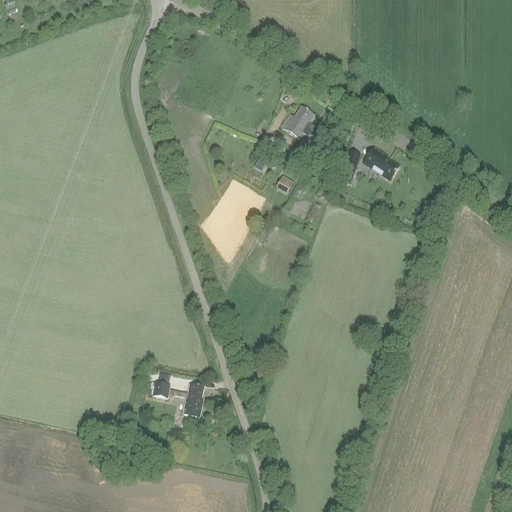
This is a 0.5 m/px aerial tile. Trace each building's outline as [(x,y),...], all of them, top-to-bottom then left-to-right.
[(316,117),(302,108),(295,119),(291,116),(281,130),(300,142),(301,140),(306,143),(297,156),(307,163),(316,149),(325,134),(315,128),(315,129),(311,126),(316,117)] [(374,148),(363,165),(389,183),(399,168),(386,160),(387,157),(374,148)] [(345,163),(338,182),(350,186),(357,167),(345,163)] [(286,194),(293,183),(282,176),(275,187),(286,194)] [(334,190),(330,200),(346,206),(347,201),(337,197),(339,192),(334,190)] [(191,386),(189,394),(169,391),(170,388),(150,384),(148,396),(152,396),(152,397),(167,400),(168,397),(187,400),(184,415),(201,420),(205,400),(202,399),(205,389),(191,386)] [(152,440),(141,437),(139,445),(150,448),(152,440)]
